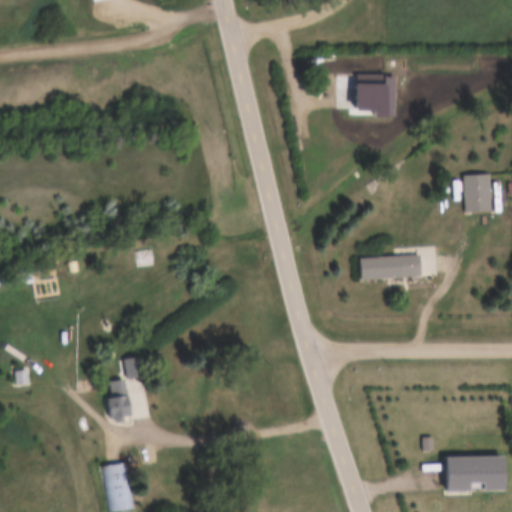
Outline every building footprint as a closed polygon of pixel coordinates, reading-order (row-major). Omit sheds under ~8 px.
[(462,212),(490,212),(489,175),(462,175),(462,212)] [(420,277),(419,254),(355,257),(356,279),(420,277)] [(119,359),(122,378),(141,375),(138,356),(119,359)] [(6,384),(17,384),(17,373),(6,373),(6,384)] [(106,419),(128,418),(126,380),(104,381),(106,419)] [(509,456),(444,456),(444,491),(509,491),(509,456)] [(105,511),(129,509),(123,463),(98,466),(105,511)]
